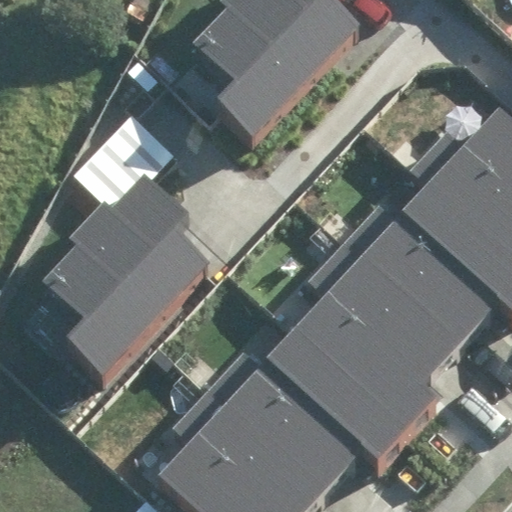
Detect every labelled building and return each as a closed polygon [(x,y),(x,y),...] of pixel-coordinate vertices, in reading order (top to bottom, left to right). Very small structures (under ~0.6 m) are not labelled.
[(222,112),(255,141),(360,27),(331,1),(332,0),(244,0),(195,55),(239,94),(222,112)] [(459,117),(416,164),(433,180),(511,252),(511,116),(504,110),(480,136),(459,117)] [(74,345),(107,374),(211,259),(183,234),(193,223),(145,180),(47,288),(90,327),(74,345)] [(382,201),(348,237),(464,344),(497,308),(511,322),(511,252),(433,180),(399,217),(382,201)] [(328,288),(295,324),(412,431),(440,400),(427,388),(464,344),(348,237),(314,275),(328,288)] [(246,348),(213,384),(331,492),(368,452),(382,464),(412,431),(295,324),(261,361),(246,348)] [(190,443),(162,473),(204,511),(312,511),(331,492),(213,384),(173,427),(190,443)]
